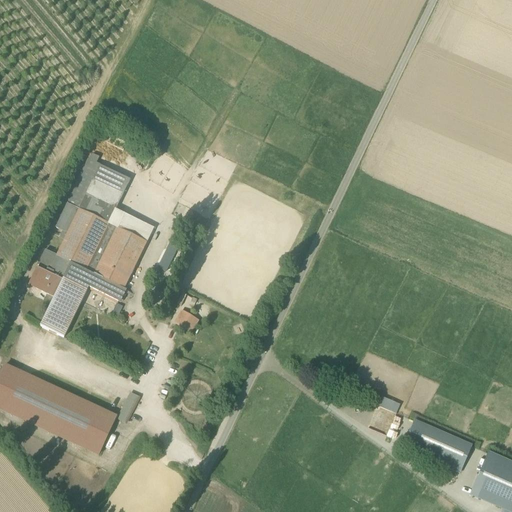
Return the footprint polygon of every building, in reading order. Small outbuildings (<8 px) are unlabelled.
[(96,164),(89,160),(67,205),(78,211),(78,210),(85,196),(100,166),(96,164)] [(100,166),(85,196),(115,210),(130,180),(100,166)] [(153,229),(115,210),(85,196),(78,210),(146,243),(153,229)] [(56,228),(67,233),(78,211),(67,205),(56,228)] [(78,210),(78,211),(67,233),(56,256),(56,257),(94,275),(124,289),(146,243),(78,210)] [(37,265),(39,266),(49,271),(56,257),(56,256),(45,250),(37,265)] [(94,275),(56,257),(49,271),(39,266),(30,284),(54,296),(40,326),(40,327),(63,338),(88,288),(94,275)] [(88,288),(118,302),(124,289),(94,275),(88,288)] [(177,305),(181,307),(186,296),(182,294),(177,305)] [(212,319),(220,323),(224,315),(216,311),(212,319)] [(174,323),(191,333),(197,323),(181,313),(174,323)] [(233,327),(236,336),(244,333),(241,324),(233,327)] [(225,358),(233,363),(239,351),(231,347),(225,358)] [(116,417),(4,366),(0,375),(0,410),(98,456),(116,417)] [(215,379),(223,383),(229,371),(221,367),(215,379)] [(116,420),(125,425),(139,398),(130,394),(116,420)] [(381,396),(377,406),(397,414),(401,405),(381,396)] [(404,445),(415,450),(425,427),(414,422),(404,445)] [(470,447),(425,427),(415,450),(447,464),(460,470),(470,447)] [(511,511),(511,465),(488,455),(471,495),(503,509),(502,511),(511,511)] [(458,475),(460,470),(447,464),(445,469),(458,475)]
